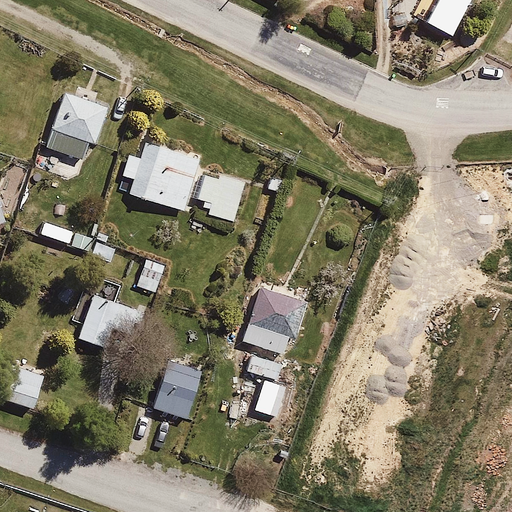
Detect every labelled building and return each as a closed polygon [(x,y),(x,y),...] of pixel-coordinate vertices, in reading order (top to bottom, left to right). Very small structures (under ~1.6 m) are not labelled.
[(436,0),(424,25),(451,39),(471,0),(436,0)] [(87,138),(92,140),(105,102),(97,99),(100,91),(75,82),(72,91),(62,87),(43,141),(81,155),(87,138)] [(125,188),(181,208),(187,191),(200,195),(198,200),(206,203),(204,208),(231,218),(246,174),(216,164),(213,172),(197,166),(202,153),(145,133),(139,151),(125,146),(116,169),(130,174),(125,188)] [(153,291),(164,261),(145,254),(134,284),(153,291)] [(287,334),(293,337),(308,295),(258,277),(236,338),(250,342),(280,353),(287,334)] [(136,304),(92,287),(76,331),(119,347),(136,304)] [(280,353),(250,342),(241,366),(274,378),(283,354),(280,353)] [(1,355),(0,356),(0,395),(31,407),(44,370),(1,355)]
